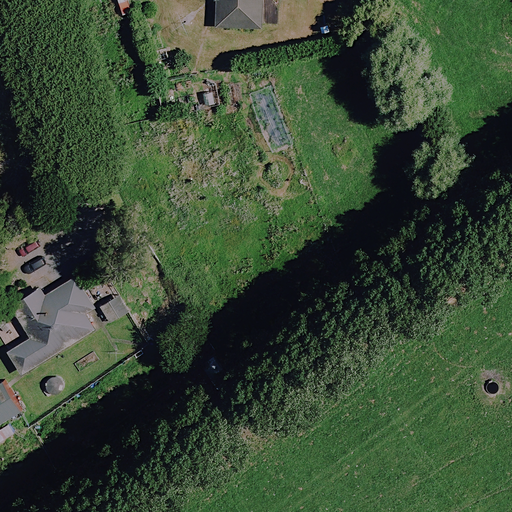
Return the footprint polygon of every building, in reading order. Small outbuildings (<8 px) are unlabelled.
[(218,0),(218,27),(264,28),(264,0),(218,0)] [(97,307),(78,277),(50,295),(44,286),(14,305),(33,337),(10,351),(25,374),(98,329),(88,313),(97,307)] [(130,313),(117,288),(97,298),(110,323),(130,313)] [(234,381),(216,355),(203,365),(220,390),(234,381)] [(0,440),(1,442),(17,432),(9,420),(23,411),(5,382),(0,384),(0,440)]
